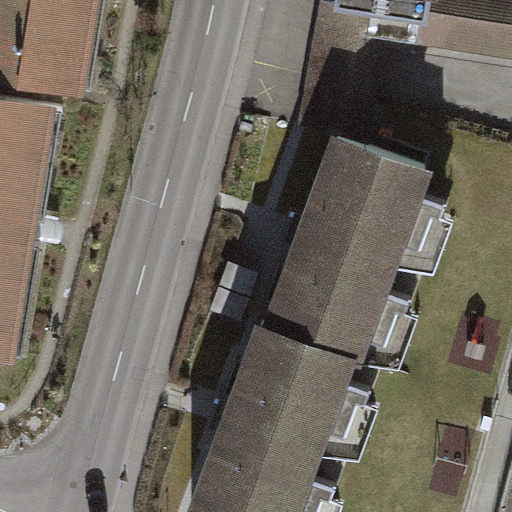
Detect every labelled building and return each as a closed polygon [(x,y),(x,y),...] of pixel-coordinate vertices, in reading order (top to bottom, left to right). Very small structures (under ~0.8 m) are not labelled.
[(106,0),(0,0),(0,68),(94,83),(106,0)] [(511,0),(358,0),(358,12),(437,21),(434,52),(511,60),(511,0)] [(65,107),(0,96),(0,350),(26,355),(65,107)] [(371,136),(298,322),(401,363),(474,176),(371,136)] [(296,324),(223,510),(228,511),(341,511),(400,364),(296,324)]
